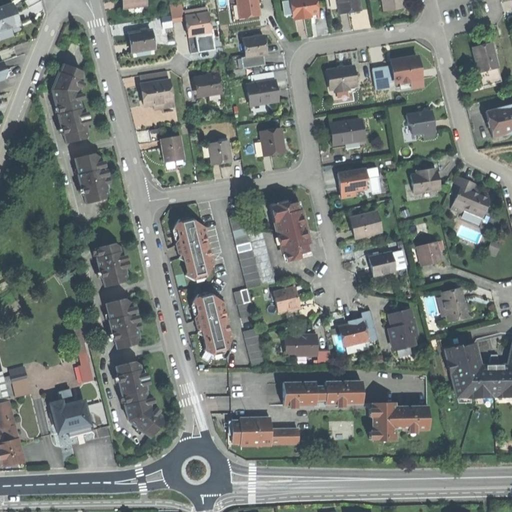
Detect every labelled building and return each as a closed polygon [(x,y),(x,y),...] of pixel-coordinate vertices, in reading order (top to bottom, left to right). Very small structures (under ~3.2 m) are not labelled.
[(257,0),(236,0),(238,4),(240,19),(250,17),(255,16),(260,16),(257,0)] [(286,16),(293,15),(291,0),(290,0),(283,1),(286,16)] [(317,0),(291,0),(293,15),(293,17),(297,20),(304,19),(312,18),(311,14),(319,13),(317,0)] [(336,0),(339,14),(351,13),(350,9),(360,8),(359,0),(336,0)] [(170,5),(174,22),(187,19),(183,2),(170,5)] [(2,6),(0,6),(0,26),(1,30),(12,27),(11,24),(20,21),(14,4),(8,6),(7,4),(2,6)] [(251,20),(250,17),(240,19),(238,4),(232,5),(234,23),(251,20)] [(187,16),(190,34),(196,33),(196,36),(204,35),(213,34),(210,13),(187,16)] [(133,44),(134,53),(156,49),(153,30),(131,34),(133,44)] [(265,54),(268,54),(267,45),(265,35),(244,39),(247,57),(265,54)] [(483,46),(474,49),(480,72),(499,68),(493,44),(483,46)] [(267,64),(265,54),(247,57),(242,58),(243,68),(267,64)] [(382,68),(373,70),(377,89),(391,87),(390,81),(401,80),(402,84),(422,80),(421,72),(424,68),(420,65),(419,57),(393,61),(394,68),(388,69),(388,67),(382,68)] [(236,69),(243,68),(242,58),(235,59),(236,69)] [(84,71),(65,64),(61,73),(59,72),(57,79),(54,89),(56,105),(58,105),(62,123),(67,143),(89,137),(87,129),(85,129),(80,94),(77,90),(85,76),(84,71)] [(341,68),(332,69),(334,89),(337,89),(338,92),(350,90),(350,86),(359,85),(356,66),(341,68)] [(502,82),(499,68),(480,72),(483,87),(502,82)] [(141,76),(142,84),(169,80),(168,72),(141,76)] [(197,77),(200,96),(221,92),(218,74),(205,76),(197,77)] [(144,95),(146,106),(158,104),(174,101),(170,80),(169,80),(142,84),(144,95)] [(275,80),(248,85),(252,105),(269,102),(279,101),(277,91),(275,80)] [(423,87),(422,80),(402,84),(403,91),(423,87)] [(174,107),(174,101),(158,104),(159,110),(174,107)] [(271,110),(269,102),(252,105),(253,113),(271,110)] [(490,129),(492,138),(506,135),(509,130),(511,129),(511,108),(505,110),(502,108),(496,109),(485,112),(487,120),(491,123),(492,126),(490,129)] [(423,113),(406,115),(407,126),(411,125),(412,134),(424,132),(425,137),(436,135),(434,122),(433,111),(429,112),(426,109),(424,109),(423,113)] [(358,120),(331,124),(333,135),(335,146),(345,144),(344,142),(361,140),(358,120)] [(260,132),(264,156),(274,155),(285,153),(282,129),(260,132)] [(181,137),(162,140),(166,162),(176,160),(176,158),(185,156),(181,137)] [(210,143),(213,165),(223,163),(232,162),(229,140),(210,143)] [(98,153),(77,158),(79,171),(80,180),(83,194),(85,194),(87,203),(110,198),(107,186),(105,186),(104,179),(105,179),(103,167),(101,168),(98,153)] [(412,175),(415,192),(441,189),(439,177),(438,170),(436,171),(436,168),(428,170),(428,173),(418,174),(412,175)] [(365,169),(337,174),(341,198),(355,196),(354,191),(366,189),(364,180),(367,179),(365,169)] [(473,182),(456,175),(449,190),(458,195),(452,208),(464,213),(466,208),(469,209),(483,216),(493,195),(479,189),(480,186),(473,182)] [(287,201),(276,204),(278,211),(275,212),(288,261),(301,258),(300,254),(310,252),(308,244),(310,243),(309,236),(307,229),(305,230),(303,223),(306,223),(305,216),(303,209),(300,210),(299,202),(294,203),(287,205),(287,201)] [(244,213),(230,217),(249,289),(262,286),(260,278),(259,271),(257,264),(255,257),(253,250),(251,242),(249,235),(248,229),(244,213)] [(354,228),(356,237),(378,232),(374,213),(351,218),(354,228)] [(187,275),(195,280),(202,269),(208,273),(217,260),(209,256),(208,249),(210,247),(210,244),(207,242),(205,234),(208,228),(190,217),(187,223),(180,219),(174,227),(180,231),(181,236),(178,240),(185,244),(186,247),(186,248),(181,254),(187,258),(185,261),(189,263),(190,269),(187,275)] [(257,233),(249,235),(251,242),(265,239),(263,232),(257,233)] [(265,239),(251,242),(253,250),(267,246),(265,239)] [(119,241),(97,246),(99,256),(98,256),(102,277),(104,276),(106,285),(128,280),(126,270),(124,270),(122,260),(120,251),(121,251),(119,241)] [(418,246),(423,266),(437,262),(443,261),(438,242),(418,246)] [(267,246),(253,250),(255,257),(269,254),(267,246)] [(372,270),(374,277),(397,272),(393,253),(370,257),(372,270)] [(269,254),(255,257),(257,264),(270,260),(269,254)] [(270,260),(257,264),(259,271),(272,268),(270,260)] [(272,268),(259,271),(260,278),(274,275),(272,268)] [(274,275),(260,278),(262,286),(276,282),(274,275)] [(275,292),(279,311),(288,309),(300,306),(298,297),(296,287),(275,292)] [(251,301),(249,289),(236,292),(239,304),(251,301)] [(462,289),(443,294),(449,318),(468,314),(466,305),(462,289)] [(205,350),(214,356),(220,345),(227,349),(235,335),(229,331),(227,324),(229,321),(228,318),(226,318),(223,309),(227,303),(209,293),(205,297),(199,294),(193,302),(198,305),(199,312),(196,315),(204,320),(204,322),(204,324),(200,330),(206,334),(204,336),(208,339),(209,344),(205,350)] [(129,297),(107,302),(111,318),(109,318),(114,339),(116,339),(118,347),(140,342),(138,333),(136,333),(134,323),(136,323),(135,316),(134,312),(132,312),(129,297)] [(255,315),(251,301),(239,304),(242,318),(255,315)] [(389,329),(394,349),(399,348),(413,344),(417,343),(415,334),(420,333),(413,308),(397,312),(390,314),(393,328),(389,329)] [(351,323),(342,326),(347,346),(368,340),(363,320),(351,323)] [(253,367),(267,364),(258,328),(244,331),(253,367)] [(459,335),(461,346),(461,348),(469,346),(466,333),(459,335)] [(286,335),(287,357),(319,356),(319,352),(318,334),(306,335),(286,335)] [(76,336),(79,352),(87,350),(84,335),(76,336)] [(370,349),(368,340),(347,346),(349,354),(370,349)] [(415,352),(413,344),(399,348),(401,355),(415,352)] [(452,373),(458,397),(476,396),(475,392),(485,392),(484,396),(506,395),(506,391),(511,390),(511,349),(509,365),(500,366),(490,366),(481,366),(477,345),(469,346),(461,348),(461,346),(446,349),(448,361),(455,360),(456,365),(453,366),(454,372),(452,373)] [(90,363),(87,350),(79,352),(82,365),(90,363)] [(331,351),(319,352),(319,356),(319,365),(331,365),(331,351)] [(492,355),(490,366),(500,366),(499,356),(495,356),(492,355)] [(139,359),(117,365),(119,374),(117,374),(122,395),(125,394),(127,404),(125,404),(129,419),(150,407),(152,406),(146,389),(144,390),(142,380),(140,369),(142,369),(139,359)] [(11,370),(12,375),(26,372),(25,367),(11,370)] [(12,375),(14,382),(28,379),(26,372),(12,375)] [(284,382),(285,405),(315,405),(315,400),(327,400),(327,404),(362,404),(361,381),(326,382),(326,386),(316,386),(315,382),(284,382)] [(60,391),(62,400),(63,405),(74,403),(70,388),(60,391)] [(62,400),(51,403),(59,432),(69,429),(70,435),(79,433),(92,429),(85,400),(74,403),(63,405),(62,400)] [(0,403),(0,421),(2,428),(3,428),(10,426),(15,425),(9,401),(0,403)] [(396,403),(373,403),(373,417),(374,417),(374,441),(397,441),(397,428),(404,428),(404,430),(429,430),(429,406),(396,407),(396,403)] [(153,410),(150,407),(129,419),(151,436),(163,422),(163,417),(159,412),(157,414),(153,410)] [(242,443),(242,446),(271,445),(270,429),(270,417),(253,417),(240,418),(240,421),(232,421),(233,444),(242,443)] [(19,439),(15,425),(10,426),(14,440),(19,439)] [(14,440),(10,426),(3,428),(5,437),(7,442),(14,440)] [(297,428),(270,429),(271,445),(298,445),(297,428)] [(24,461),(19,439),(14,440),(7,442),(0,443),(0,444),(2,451),(3,458),(5,466),(15,463),(24,461)]
